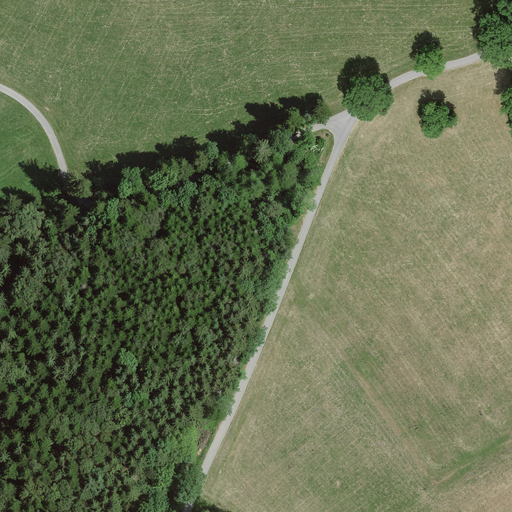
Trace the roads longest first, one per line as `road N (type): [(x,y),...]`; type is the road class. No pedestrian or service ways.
road 1 (unclassified): [(190,511),(352,120),(404,80),(489,52),(511,34)]
road 2 (track): [(373,99),(100,200),(89,197),(52,127),(0,87)]
